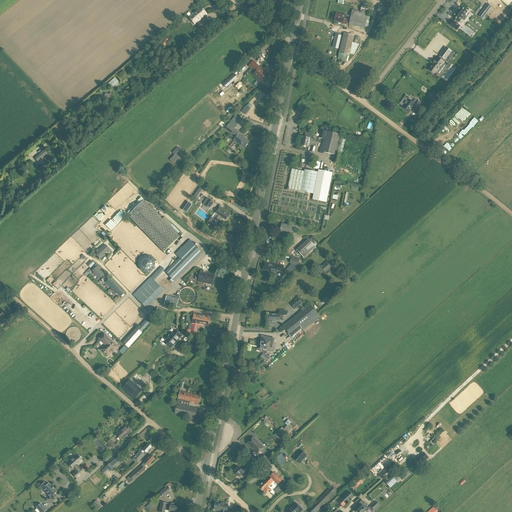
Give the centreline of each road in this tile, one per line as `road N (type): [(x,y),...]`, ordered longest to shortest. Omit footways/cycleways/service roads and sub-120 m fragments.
road 1 (tertiary): [(205,470),(291,46)]
road 2 (track): [(511,214),(298,54)]
road 3 (residential): [(205,470),(41,322)]
